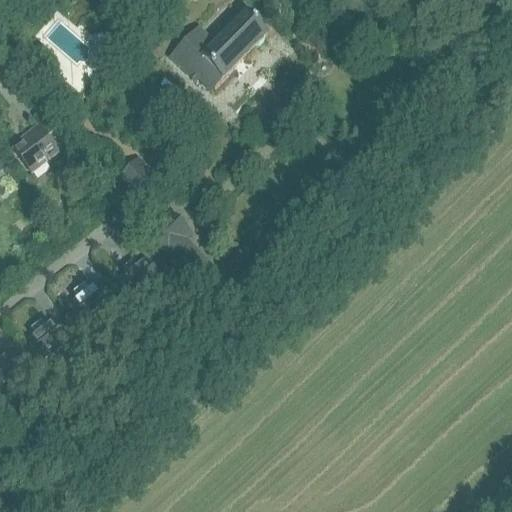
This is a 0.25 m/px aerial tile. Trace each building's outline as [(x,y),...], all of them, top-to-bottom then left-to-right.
[(210,98),(215,92),(267,39),(246,18),(217,48),(199,31),(167,62),(193,88),(197,84),(210,98)] [(124,74),(116,69),(110,78),(117,83),(124,74)] [(33,120),(47,138),(57,130),(43,113),(33,120)] [(53,152),(52,150),(40,134),(39,135),(36,131),(26,138),(29,142),(15,154),(32,176),(49,163),(45,158),(53,152)] [(88,173),(77,158),(70,163),(73,166),(71,167),(80,179),(88,173)] [(13,181),(0,164),(0,187),(2,190),(13,181)] [(120,180),(150,210),(166,195),(136,164),(120,180)] [(171,217),(148,240),(209,303),(228,284),(186,242),(191,237),(171,217)] [(165,264),(160,258),(152,265),(157,271),(165,264)] [(134,264),(124,272),(129,278),(122,283),(137,303),(161,285),(146,265),(139,270),(134,264)] [(84,288),(74,296),(79,303),(73,308),(87,327),(111,308),(96,289),(90,294),(84,288)] [(159,329),(149,317),(140,324),(149,336),(159,329)] [(42,324),(31,332),(36,339),(30,344),(45,363),(68,344),(54,325),(47,331),(42,324)] [(108,352),(100,341),(91,346),(99,358),(108,352)] [(0,361),(0,395),(23,377),(8,359),(2,364),(0,361)] [(67,390),(57,377),(48,384),(57,397),(67,390)] [(2,419),(13,431),(23,421),(13,410),(2,419)] [(0,458),(7,466),(15,459),(8,451),(0,457),(0,458)]
